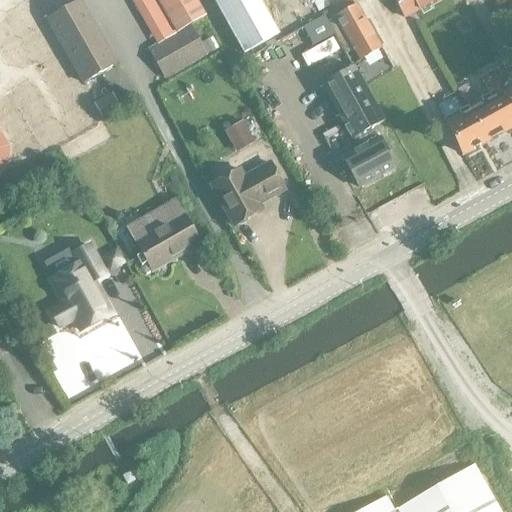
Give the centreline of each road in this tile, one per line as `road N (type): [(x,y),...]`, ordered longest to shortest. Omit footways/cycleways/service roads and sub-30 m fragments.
road 1 (unclassified): [(0,476),(511,193)]
road 2 (track): [(178,511),(229,428),(511,277)]
road 3 (track): [(191,367),(221,420),(295,511)]
